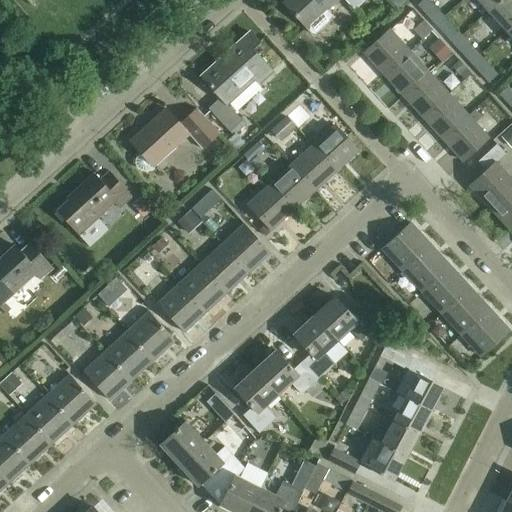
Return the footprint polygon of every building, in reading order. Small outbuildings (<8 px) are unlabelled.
[(362,0),(286,0),(284,3),(307,28),(337,0),(345,0),(355,11),(364,2),(362,0)] [(436,25),(445,17),(429,0),(424,0),(418,5),(436,25)] [(479,0),(490,11),(502,0),(479,0)] [(507,30),(511,26),(511,0),(502,0),(490,11),(507,30)] [(454,44),(463,36),(445,17),(436,25),(454,44)] [(417,28),(426,37),(432,31),(423,22),(417,28)] [(385,76),(412,52),(392,30),(365,54),(385,76)] [(254,79),(258,84),(272,72),(252,50),(261,42),(252,32),(203,76),(222,98),(209,109),(230,132),(243,121),(227,104),(254,79)] [(471,63),(480,55),(463,36),(454,44),(471,63)] [(437,50),(445,58),(451,53),(443,44),(437,50)] [(405,98),(431,73),(412,52),(385,76),(405,98)] [(480,55),(471,63),(489,83),(498,75),(480,55)] [(424,119),(451,94),(431,73),(405,98),(424,119)] [(511,108),(511,90),(509,87),(500,95),(511,108)] [(443,140),(470,116),(451,94),(424,119),(443,140)] [(310,97),(297,109),(308,122),(321,110),(310,97)] [(202,149),(219,133),(197,109),(180,125),(166,109),(131,141),(141,153),(138,156),(136,159),(136,163),(137,166),(139,169),(143,170),(146,170),(150,169),(153,166),(154,167),(189,135),(202,149)] [(470,116),(443,140),(463,162),(490,138),(476,122),(482,117),(475,110),(470,116)] [(272,131),(281,141),(296,127),(287,117),(272,131)] [(313,146),(336,172),(358,152),(335,126),(313,146)] [(245,131),(237,139),(234,135),(227,141),(236,151),(251,137),(245,131)] [(315,191),(336,172),(313,146),(291,165),(315,191)] [(490,208),(511,188),(511,179),(497,163),(506,155),(497,146),(478,163),(487,172),(471,187),(490,208)] [(294,210),(315,191),(291,165),(270,184),(294,210)] [(120,208),(132,197),(110,172),(100,180),(95,174),(72,195),(74,197),(58,212),(79,235),(115,203),(120,208)] [(272,230),(294,210),(270,184),(248,204),(272,230)] [(511,188),(490,208),(511,230),(511,228),(511,188)] [(153,210),(143,198),(134,206),(144,218),(153,210)] [(406,267),(431,245),(411,222),(386,245),(394,254),(391,257),(402,270),(406,267)] [(223,245),(249,273),(271,253),(246,225),(223,245)] [(41,280),(53,269),(30,244),(21,252),(16,246),(0,260),(0,306),(0,307),(36,275),(41,280)] [(228,293),(249,273),(223,245),(202,265),(228,293)] [(425,289),(450,266),(431,245),(406,267),(414,276),(410,279),(422,292),(425,289)] [(206,312),(228,293),(202,265),(181,284),(206,312)] [(441,314),(470,288),(450,266),(425,289),(434,298),(430,301),(441,314)] [(184,332),(206,312),(181,284),(158,304),(184,332)] [(461,335),(489,310),(470,288),(441,314),(445,311),(453,320),(450,323),(461,335)] [(314,317),(336,342),(349,330),(360,342),(376,327),(360,309),(353,316),(335,297),(314,317)] [(489,310),(461,335),(461,336),(465,332),(473,342),(469,345),(481,358),(509,332),(489,310)] [(127,332),(153,361),(175,340),(150,312),(127,332)] [(324,353),(336,342),(314,317),(294,335),(311,354),(302,363),(318,380),(335,365),(324,353)] [(131,380),(153,361),(127,332),(106,352),(131,380)] [(0,339),(0,359),(10,349),(0,339)] [(380,358),(405,370),(411,359),(386,346),(380,358)] [(109,401),(131,380),(106,352),(83,372),(109,401)] [(318,380),(302,363),(293,371),(275,352),(255,371),(277,395),(290,384),(301,396),(318,380)] [(405,399),(431,412),(443,389),(407,370),(395,393),(405,399)] [(265,406),(277,395),(255,371),(235,389),(252,408),(243,416),(259,433),(276,418),(265,406)] [(50,397),(75,424),(97,404),(72,376),(50,397)] [(357,402),(368,408),(380,384),(369,378),(357,402)] [(207,403),(226,424),(234,416),(216,395),(207,403)] [(54,444),(75,424),(50,397),(28,416),(54,444)] [(419,435),(431,412),(405,399),(393,421),(419,435)] [(356,431),(368,408),(357,402),(346,425),(356,431)] [(32,463),(54,444),(28,416),(7,436),(32,463)] [(406,459),(419,435),(393,421),(386,434),(375,428),(370,439),(372,440),(406,459)] [(180,466),(204,443),(186,423),(161,445),(180,466)] [(242,430),(253,442),(255,439),(245,427),(242,430)] [(276,449),(302,461),(312,442),(286,430),(276,449)] [(0,471),(11,483),(32,463),(7,436),(0,441),(0,471)] [(313,454),(320,457),(327,444),(315,438),(309,452),(313,454)] [(393,481),(406,459),(372,440),(360,463),(393,481)] [(208,492),(239,463),(232,455),(223,464),(204,443),(180,466),(199,487),(201,484),(208,492)] [(327,461),(353,474),(358,464),(332,451),(327,461)] [(228,511),(248,511),(260,489),(240,479),(245,469),(239,463),(208,492),(221,506),(220,507),(228,511)] [(346,492),(351,482),(317,465),(304,489),(315,494),(322,481),(346,492)] [(0,492),(11,483),(0,471),(0,492)] [(369,504),(375,494),(351,482),(346,492),(369,504)] [(260,489),(248,511),(279,511),(281,509),(287,511),(292,511),(303,492),(283,483),(276,497),(260,489)] [(397,511),(401,507),(375,494),(369,504),(369,505),(382,511),(397,511)] [(511,511),(511,503),(507,501),(501,511),(511,511)]
